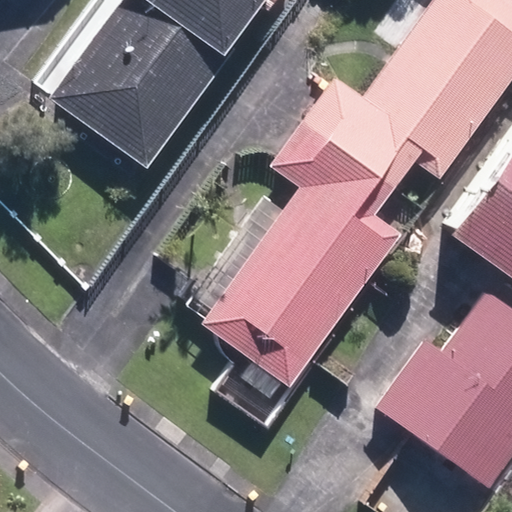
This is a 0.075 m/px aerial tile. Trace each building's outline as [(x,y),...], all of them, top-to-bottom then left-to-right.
[(206,56),(243,5),(258,17),(269,0),(115,0),(41,106),(136,173),(214,62),(206,56)] [(189,321),(279,383),(388,226),(363,208),(399,155),(426,174),(511,49),(511,0),(414,0),(352,91),(319,68),(256,160),(284,180),(269,202),(250,188),(174,300),(192,313),(189,321)] [(511,133),(435,242),(511,296),(511,133)] [(343,308),(369,325),(387,300),(360,282),(343,308)] [(374,404),(487,487),(511,452),(511,308),(484,289),(441,349),(423,337),(374,404)] [(229,373),(257,393),(268,378),(239,358),(229,373)]
